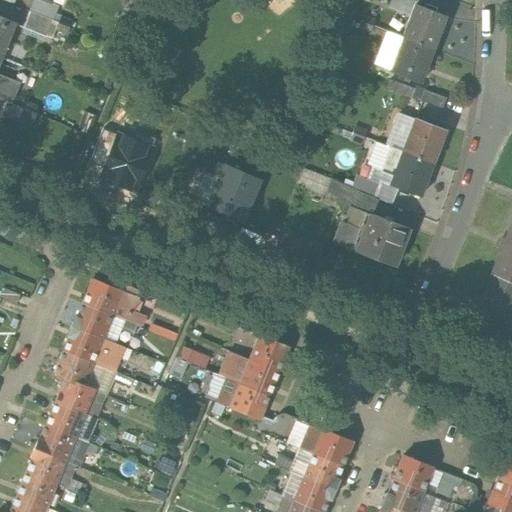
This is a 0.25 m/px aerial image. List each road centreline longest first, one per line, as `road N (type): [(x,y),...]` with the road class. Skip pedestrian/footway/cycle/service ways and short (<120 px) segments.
road 1 (residential): [(489,131),(411,325)]
road 2 (residential): [(0,411),(60,252)]
road 3 (residential): [(350,511),(399,389)]
road 4 (residential): [(488,0),(489,131)]
